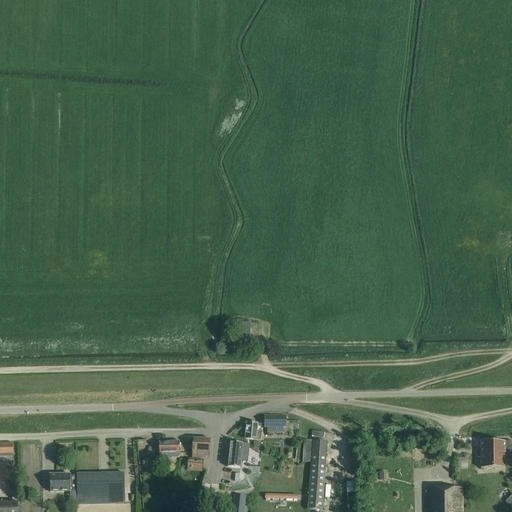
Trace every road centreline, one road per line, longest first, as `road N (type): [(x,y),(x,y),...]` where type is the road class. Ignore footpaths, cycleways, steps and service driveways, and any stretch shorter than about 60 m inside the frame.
road 1 (track): [(0,371),(263,367),(511,351)]
road 2 (unclassified): [(511,391),(284,398)]
road 3 (residential): [(0,435),(221,431)]
road 4 (unclassified): [(134,406),(284,398)]
road 5 (unclassified): [(0,410),(134,406)]
